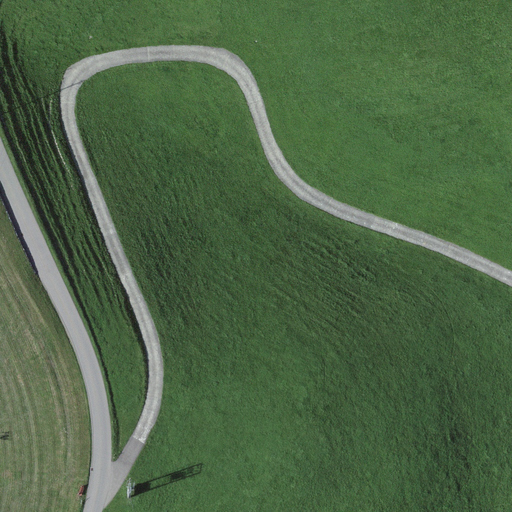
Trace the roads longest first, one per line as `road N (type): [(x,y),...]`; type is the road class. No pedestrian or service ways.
road 1 (track): [(511,280),(301,190),(276,156),(237,68),(205,57),(97,66),(74,84),(70,121),(153,352),(154,388),(131,455),(102,478)]
road 2 (unclassified): [(94,511),(104,427),(95,388),(0,153)]
